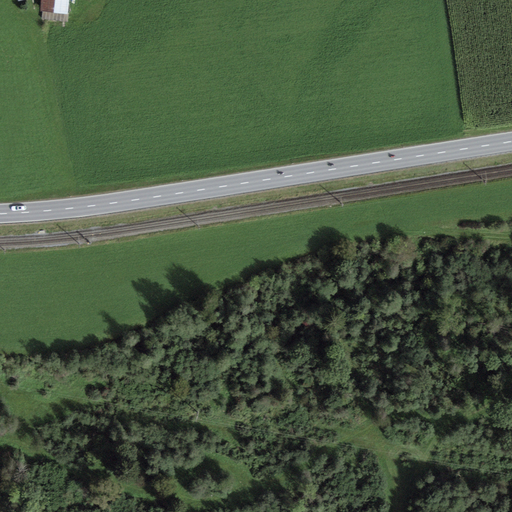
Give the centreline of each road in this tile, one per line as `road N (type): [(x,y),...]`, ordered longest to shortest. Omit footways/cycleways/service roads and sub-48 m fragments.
road 1 (primary): [(511,141),(0,215)]
road 2 (track): [(388,511),(463,415),(511,379)]
